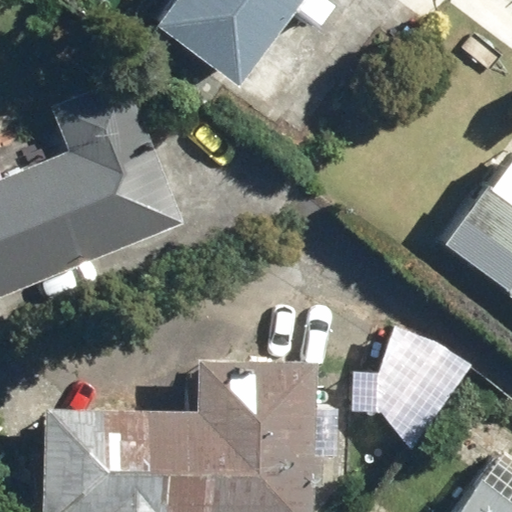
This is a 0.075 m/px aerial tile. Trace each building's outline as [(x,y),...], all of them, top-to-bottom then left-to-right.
[(156,0),(136,28),(219,89),(275,14),(299,31),(316,9),(304,0),(156,0)] [(0,292),(173,223),(116,83),(40,114),(57,156),(13,174),(0,143),(0,292)] [(511,160),(500,152),(429,250),(511,310),(511,160)] [(297,511),(305,364),(180,358),(177,413),(30,406),(24,511),(297,511)] [(511,511),(511,507),(473,478),(447,511),(511,511)]
